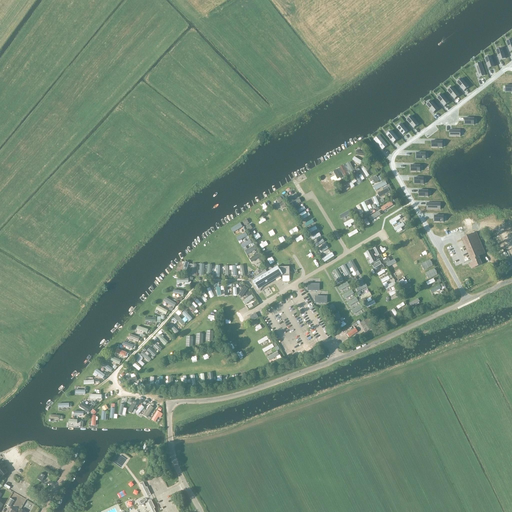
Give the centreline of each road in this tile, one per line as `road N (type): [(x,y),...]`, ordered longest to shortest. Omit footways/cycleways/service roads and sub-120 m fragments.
road 1 (unclassified): [(511,280),(261,387),(176,401)]
road 2 (residential): [(41,511),(64,472),(26,451),(8,479)]
road 3 (unclassified): [(200,511),(173,458),(169,409),(176,401)]
